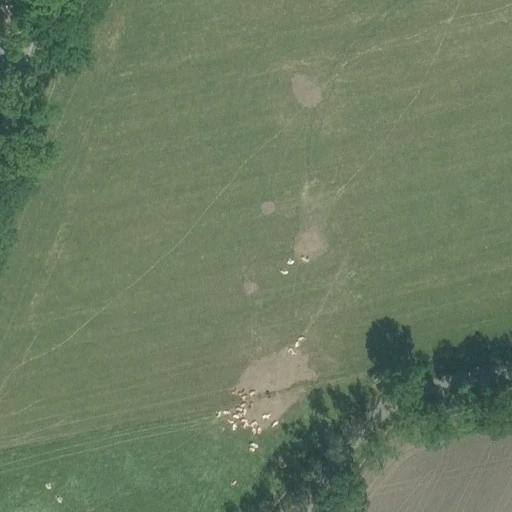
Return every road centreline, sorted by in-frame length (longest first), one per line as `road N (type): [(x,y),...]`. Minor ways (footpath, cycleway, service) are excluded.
road 1 (unclassified): [(299,511),(374,415),(412,384),(511,363)]
road 2 (unclassified): [(0,128),(51,0)]
